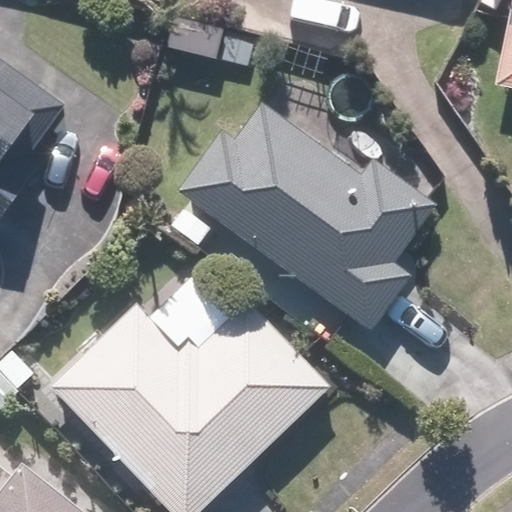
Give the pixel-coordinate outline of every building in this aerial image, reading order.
[(511,28),(500,88),(511,90),(511,28)] [(1,59),(0,60),(0,228),(7,234),(36,199),(5,174),(60,106),(1,59)] [(227,129),(182,189),(221,218),(212,230),(234,246),(225,259),(334,340),(352,316),(378,335),(420,279),(400,265),(443,207),(434,200),(446,183),(289,66),(237,136),(227,129)] [(146,483),(176,511),(209,511),(334,384),(252,306),(230,329),(200,300),(169,332),(133,296),(46,386),(56,395),(49,403),(139,490),(146,483)] [(0,511),(86,511),(33,469),(26,477),(0,455),(0,511)]
